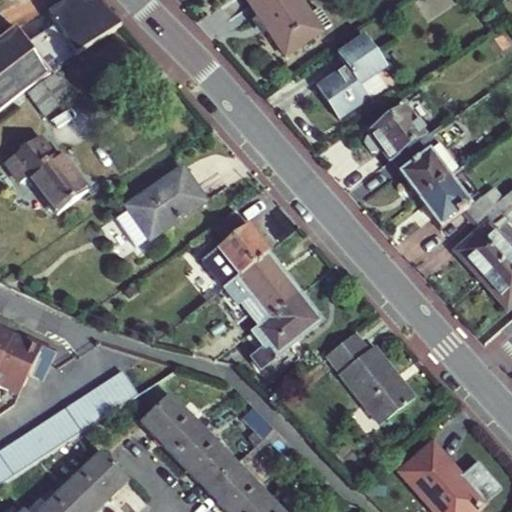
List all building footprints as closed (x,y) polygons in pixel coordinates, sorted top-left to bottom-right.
[(81,0),(47,24),(75,64),(121,34),(89,0),(81,0)] [(298,0),(244,0),(287,59),(324,35),(298,0)] [(0,48),(0,114),(50,80),(18,36),(0,48)] [(340,126),(371,104),(363,92),(389,73),(366,41),(340,60),(349,71),(317,94),(340,126)] [(69,104),(55,82),(28,100),(43,122),(69,104)] [(392,167),(425,143),(405,115),(372,139),(372,140),(368,143),(366,147),(374,158),(379,157),(383,154),(392,167)] [(392,167),(420,206),(450,184),(430,155),(442,147),(435,137),(425,143),(392,167)] [(89,195),(60,154),(54,158),(40,138),(6,163),(20,183),(30,176),(57,217),(89,195)] [(107,181),(102,174),(91,182),(96,189),(107,181)] [(204,208),(182,176),(126,213),(128,217),(115,226),(132,251),(145,243),(147,246),(204,208)] [(450,184),(420,206),(440,234),(461,218),(470,230),(475,227),(492,213),(485,204),(472,213),(450,184)] [(485,284),(511,259),(511,220),(511,219),(511,217),(511,198),(492,213),(475,227),(482,235),(460,255),(485,284)] [(220,292),(267,259),(233,216),(211,231),(223,251),(201,266),(220,292)] [(236,308),(253,332),(298,298),(267,259),(220,292),(233,310),(236,308)] [(511,259),(485,284),(509,310),(511,307),(511,259)] [(298,298),(253,332),(248,335),(259,349),(246,360),(264,385),(293,362),(285,353),(321,326),(298,298)] [(0,379),(26,391),(36,368),(51,375),(64,346),(40,335),(39,338),(1,320),(2,318),(0,317),(0,379)] [(331,356),(390,426),(425,397),(385,347),(372,357),(356,336),(331,356)] [(0,454),(0,488),(84,434),(116,413),(139,398),(123,374),(0,454)] [(279,511),(174,397),(144,424),(224,511),(279,511)] [(433,446),(401,474),(433,511),(477,511),(502,490),(478,463),(461,478),(433,446)] [(97,511),(124,487),(98,458),(39,511),(26,511),(24,509),(21,511),(97,511)]
